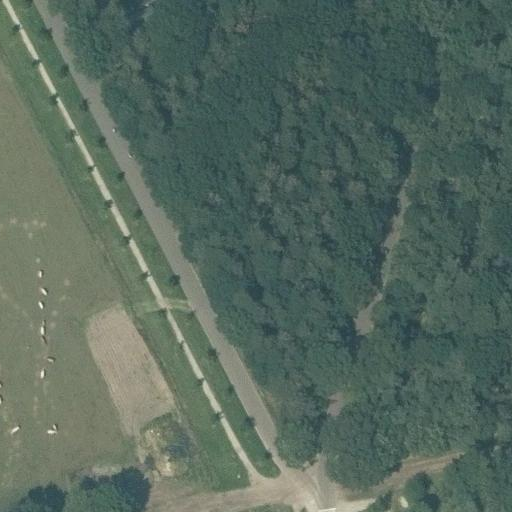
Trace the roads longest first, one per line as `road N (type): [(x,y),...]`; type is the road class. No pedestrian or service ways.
road 1 (unclassified): [(44,0),(281,456),(325,482)]
road 2 (unclassified): [(325,482),(332,430),(455,0)]
road 3 (track): [(511,454),(347,487),(296,488)]
